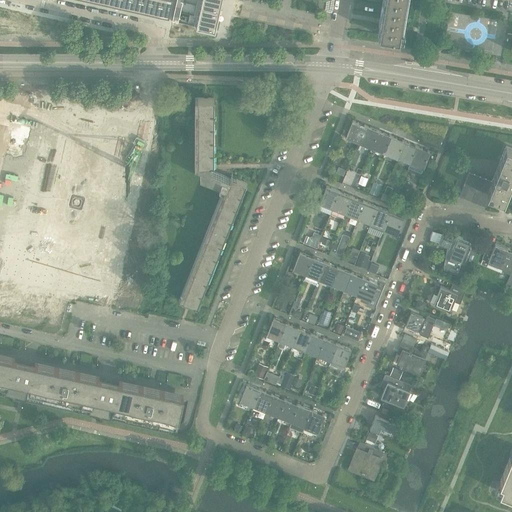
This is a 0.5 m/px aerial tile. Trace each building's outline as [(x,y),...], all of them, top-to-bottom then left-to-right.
[(120,0),(119,7),(129,9),(130,0),(120,0)] [(130,0),(129,9),(139,11),(141,0),(130,0)] [(141,0),(139,11),(149,13),(151,0),(141,0)] [(151,0),(149,13),(158,15),(161,0),(151,0)] [(161,0),(158,15),(169,18),(172,0),(161,0)] [(218,0),(197,0),(196,5),(220,11),(222,1),(218,0)] [(402,31),(407,0),(383,0),(377,35),(403,39),(405,31),(402,31)] [(196,5),(194,15),(218,21),(220,11),(196,5)] [(194,15),(194,16),(196,16),(194,26),(215,31),(218,21),(194,15)] [(186,305),(187,305),(190,306),(191,303),(197,306),(246,182),(231,177),(230,178),(211,171),(212,165),(213,165),(214,99),(208,98),(208,95),(204,95),(204,98),(195,98),(195,99),(198,99),(198,165),(200,165),(200,177),(219,184),(219,186),(226,189),(183,296),(181,295),(179,299),(188,302),(186,305)] [(42,97),(37,118),(46,120),(51,99),(42,97)] [(51,99),(46,120),(54,122),(59,101),(51,99)] [(59,101),(54,122),(62,124),(67,103),(59,101)] [(67,103),(62,124),(70,125),(75,104),(67,103)] [(75,104),(70,125),(78,127),(82,106),(75,104)] [(82,106),(78,127),(85,129),(90,108),(82,106)] [(90,108),(85,129),(93,131),(97,109),(90,108)] [(97,109),(93,131),(100,132),(105,111),(97,109)] [(105,111),(100,132),(108,134),(113,113),(105,111)] [(113,113),(108,134),(116,136),(120,115),(113,113)] [(120,115),(116,136),(123,137),(128,116),(120,115)] [(128,116),(123,137),(131,139),(136,118),(128,116)] [(136,118),(131,139),(139,141),(144,120),(136,118)] [(144,120),(139,141),(148,143),(153,122),(144,120)] [(360,141),(366,126),(353,121),(347,136),(360,141)] [(37,122),(33,139),(54,144),(56,136),(43,133),(45,124),(37,122)] [(360,141),(372,146),(378,131),(366,126),(360,141)] [(391,136),(378,131),(372,146),(385,151),(391,136)] [(385,151),(398,156),(404,141),(391,136),(385,151)] [(33,139),(31,147),(52,152),(54,144),(33,139)] [(417,146),(404,141),(398,156),(411,161),(417,146)] [(124,151),(122,159),(144,164),(147,146),(139,144),(137,154),(124,151)] [(430,151),(417,146),(411,161),(424,166),(430,151)] [(511,148),(506,146),(491,182),(487,193),(492,196),(503,200),(509,186),(511,186),(511,148)] [(31,147),(29,155),(50,159),(52,152),(31,147)] [(29,155),(28,162),(49,167),(50,159),(29,155)] [(122,159),(121,167),(142,172),(144,164),(122,159)] [(28,162),(26,170),(47,174),(49,167),(28,162)] [(347,167),(340,164),(337,172),(344,175),(347,167)] [(121,167),(119,175),(140,179),(142,172),(121,167)] [(357,172),(349,169),(346,177),(354,179),(357,172)] [(26,170),(24,177),(45,182),(47,174),(26,170)] [(464,184),(469,186),(474,175),(468,173),(464,184)] [(368,177),(361,174),(358,181),(365,184),(368,177)] [(119,175),(117,182),(138,187),(140,179),(119,175)] [(469,186),(475,189),(480,177),(474,175),(469,186)] [(24,177),(23,185),(43,190),(45,182),(24,177)] [(475,189),(481,191),(486,179),(480,177),(475,189)] [(491,182),(486,179),(481,191),(487,193),(491,182)] [(117,182),(116,190),(137,194),(138,187),(117,182)] [(380,185),(373,182),(370,191),(377,194),(380,185)] [(465,199),(469,186),(464,184),(459,196),(465,199)] [(23,185),(21,193),(42,197),(43,190),(23,185)] [(394,188),(386,185),(383,192),(391,195),(394,188)] [(333,206),(339,191),(326,186),(320,201),(333,206)] [(470,201),(475,189),(469,186),(465,199),(470,201)] [(476,203),(481,191),(475,189),(470,201),(476,203)] [(116,190),(114,197),(135,202),(137,194),(116,190)] [(333,206),(346,212),(352,197),(339,191),(333,206)] [(413,194),(406,191),(403,198),(410,201),(413,194)] [(481,191),(476,203),(482,205),(487,193),(481,191)] [(21,193),(19,200),(40,205),(42,197),(21,193)] [(482,205),(488,208),(492,196),(487,193),(482,205)] [(114,197),(112,205),(133,210),(135,202),(114,197)] [(365,202),(352,197),(346,212),(359,217),(365,202)] [(19,200),(17,208),(38,213),(40,205),(19,200)] [(378,207),(365,202),(359,217),(372,222),(378,207)] [(112,205),(111,213),(132,217),(133,210),(112,205)] [(390,212),(378,207),(372,222),(370,226),(382,231),(384,227),(390,212)] [(17,208),(16,215),(37,220),(38,213),(17,208)] [(390,212),(384,227),(397,232),(403,217),(390,212)] [(111,213),(109,220),(130,225),(132,217),(111,213)] [(16,215),(14,223),(35,228),(37,220),(16,215)] [(109,220),(107,228),(128,232),(130,225),(109,220)] [(14,223),(12,231),(33,235),(35,228),(14,223)] [(107,228),(106,235),(127,240),(128,232),(107,228)] [(12,231),(11,238),(32,243),(33,235),(12,231)] [(311,237),(306,236),(303,243),(316,247),(321,235),(314,232),(312,236),(311,237)] [(350,236),(343,234),(337,251),(343,253),(350,236)] [(106,235),(104,243),(125,248),(127,240),(106,235)] [(330,239),(323,236),(320,243),(327,246),(330,239)] [(439,243),(449,248),(449,252),(452,253),(449,259),(447,259),(446,266),(447,267),(446,268),(452,271),(453,269),(458,271),(469,244),(471,244),(462,240),(463,238),(458,236),(455,242),(443,237),(440,243),(439,243)] [(11,238),(3,271),(14,273),(13,278),(15,278),(102,298),(104,293),(114,295),(119,273),(29,253),(32,243),(11,238)] [(104,243),(102,251),(123,255),(125,248),(104,243)] [(480,246),(473,243),(470,251),(472,252),(470,257),(475,259),(480,246)] [(510,274),(511,268),(511,252),(508,251),(508,249),(495,244),(493,250),(488,262),(503,268),(502,271),(510,274)] [(483,259),(488,262),(493,250),(487,248),(483,259)] [(300,252),(294,267),(307,272),(313,257),(300,252)] [(357,255),(350,252),(347,260),(353,263),(357,255)] [(370,256),(361,252),(356,265),(367,270),(371,260),(369,260),(370,256)] [(313,257),(307,272),(320,277),(326,262),(313,257)] [(326,262),(320,277),(333,282),(338,267),(326,262)] [(338,267),(333,282),(345,287),(351,272),(338,267)] [(351,272),(345,287),(358,292),(364,277),(351,272)] [(358,292),(357,294),(362,296),(361,300),(368,303),(367,305),(373,308),(380,290),(375,288),(377,283),(364,277),(358,292)] [(441,286),(433,304),(450,310),(453,302),(459,304),(466,288),(453,283),(450,289),(441,286)] [(322,309),(321,322),(330,324),(331,310),(322,309)] [(411,312),(406,326),(417,330),(418,329),(421,330),(420,334),(428,338),(433,324),(434,324),(435,323),(434,323),(435,319),(427,316),(426,318),(411,312)] [(274,318),(268,332),(281,338),(287,323),(274,318)] [(281,338),(278,343),(284,345),(286,340),(293,343),(299,328),(287,323),(281,338)] [(348,324),(344,334),(359,340),(363,331),(348,324)] [(299,328),(293,343),(306,348),(312,333),(299,328)] [(312,333),(306,348),(319,353),(325,338),(312,333)] [(403,340),(414,345),(417,337),(406,333),(403,340)] [(325,338),(319,353),(332,358),(338,343),(325,338)] [(403,349),(397,363),(399,364),(399,365),(401,365),(420,372),(427,353),(401,342),(399,348),(403,349)] [(338,343),(332,358),(345,363),(351,348),(338,343)] [(0,396),(174,436),(175,431),(181,404),(182,401),(184,393),(0,352),(0,396)] [(280,375),(267,370),(269,366),(261,362),(256,375),(277,383),(280,375)] [(394,366),(391,374),(401,377),(404,369),(394,366)] [(280,385),(291,388),(293,384),(300,387),(303,377),(285,371),(280,385)] [(387,381),(381,396),(404,405),(406,398),(409,399),(414,391),(410,390),(412,385),(386,375),(384,380),(387,381)] [(247,383),(241,398),(254,403),(260,389),(247,383)] [(260,389),(254,403),(267,408),(273,394),(260,389)] [(273,394),(267,408),(280,413),(285,399),(273,394)] [(285,399),(280,413),(293,419),(298,404),(285,399)] [(292,421),(290,425),(303,430),(304,428),(304,426),(311,409),(298,404),(293,419),(292,421)] [(304,426),(304,428),(316,433),(324,414),(311,409),(304,426)] [(376,415),(370,429),(378,432),(380,427),(395,433),(398,424),(395,423),(397,418),(381,412),(379,416),(376,415)] [(246,426),(242,435),(247,437),(251,428),(246,426)] [(376,443),(379,435),(370,431),(366,439),(376,443)] [(353,460),(350,468),(374,477),(382,457),(381,456),(383,451),(360,442),(358,447),(357,447),(352,460),(353,460)] [(511,455),(500,483),(502,485),(499,492),(511,497),(511,455)] [(113,494),(105,509),(112,511),(130,511),(135,504),(113,494)]
